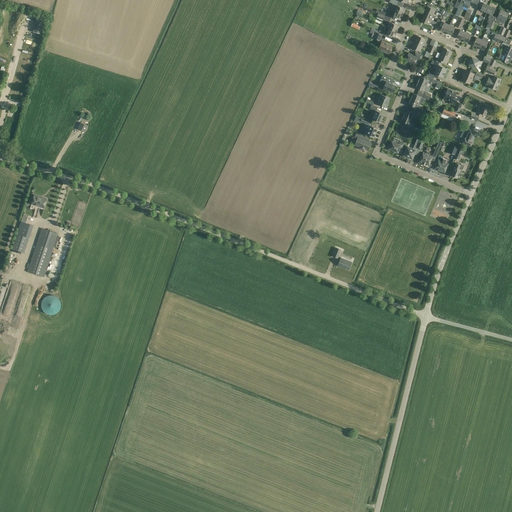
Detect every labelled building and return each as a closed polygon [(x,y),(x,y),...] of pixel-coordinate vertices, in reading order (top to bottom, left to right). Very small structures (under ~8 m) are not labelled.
[(397,2),(391,0),(390,0),(389,2),(393,4),(392,6),(397,8),(395,11),(391,9),(391,10),(403,15),(405,9),(397,6),(396,5),(397,2)] [(480,10),(486,13),(489,5),(483,3),(480,10)] [(428,6),(426,11),(433,15),(437,8),(431,5),(430,7),(428,6)] [(489,5),(486,13),(489,14),(488,18),(487,22),(488,23),(486,26),(490,28),(495,18),(492,16),(495,8),(489,5)] [(392,17),(400,20),(403,15),(391,10),(391,9),(389,15),(385,13),(386,13),(381,11),(377,10),(376,12),(384,16),(390,19),(391,16),(392,17)] [(506,20),(508,16),(507,16),(508,13),(500,10),(498,17),(495,22),(498,23),(498,22),(503,24),(505,20),(506,20)] [(423,16),(431,20),(433,15),(426,11),(423,16)] [(377,17),(382,20),(383,19),(387,21),(385,27),(389,28),(397,32),(399,26),(391,23),(389,22),(390,19),(384,16),(378,14),(377,17)] [(431,20),(423,16),(421,22),(429,25),(431,20)] [(45,22),(35,19),(32,31),(42,34),(45,22)] [(446,32),(450,22),(449,25),(444,22),(440,30),(444,32),(444,31),(446,32)] [(454,24),(450,22),(446,32),(448,33),(448,34),(451,35),(455,28),(453,27),(454,24)] [(498,34),(503,36),(506,29),(501,27),(498,34)] [(371,30),(382,35),(384,36),(385,33),(386,34),(394,37),(397,32),(389,28),(387,31),(383,29),(382,32),(379,30),(379,31),(372,28),(371,30)] [(378,33),(377,33),(371,30),(370,33),(373,34),(371,37),(379,40),(377,43),(381,44),(379,49),(389,54),(392,46),(382,41),(383,39),(380,38),(382,35),(378,33)] [(463,39),(466,32),(460,30),(456,38),(460,39),(461,38),(463,39)] [(471,35),(466,32),(463,39),(464,40),(464,41),(468,43),(471,35)] [(492,42),(495,44),(496,42),(502,45),(503,44),(506,46),(506,45),(508,46),(509,45),(503,43),(505,38),(495,33),(493,36),(492,40),(492,42)] [(414,42),(423,46),(426,39),(417,35),(414,42)] [(477,46),(479,47),(482,40),(476,37),(473,45),(477,47),(477,46)] [(488,42),(482,40),(479,47),(481,48),(480,48),(484,50),(486,47),(486,46),(487,43),(488,42)] [(423,46),(414,42),(411,48),(420,52),(423,46)] [(511,47),(508,46),(506,45),(506,46),(502,55),(500,54),(498,58),(504,61),(505,62),(505,61),(509,63),(511,55),(511,54),(511,52),(511,47)] [(440,54),(449,58),(452,51),(443,47),(440,54)] [(422,55),(415,52),(414,56),(412,56),(411,54),(409,53),(405,60),(410,62),(414,65),(417,58),(420,59),(422,55)] [(447,64),(449,58),(440,54),(438,60),(447,64)] [(479,61),(472,57),(470,60),(469,60),(467,64),(476,68),(478,64),(480,65),(481,62),(479,61)] [(442,64),(436,61),(433,67),(436,68),(434,73),(443,77),(446,69),(440,66),(442,64)] [(474,74),(465,70),(463,73),(464,73),(462,80),(470,84),(474,74)] [(392,84),(394,79),(383,74),(380,82),(385,84),(383,88),(393,92),(396,86),(392,84)] [(435,83),(436,80),(433,79),(431,78),(430,81),(419,76),(417,82),(427,86),(428,83),(430,84),(431,82),(435,83)] [(501,79),(493,76),(492,79),(489,77),(486,85),(488,86),(496,90),(499,82),(500,83),(501,79)] [(415,88),(424,92),(427,86),(417,82),(415,88)] [(450,100),(449,102),(455,105),(458,96),(455,95),(456,93),(454,92),(448,89),(447,91),(445,91),(444,93),(445,94),(444,97),(450,100)] [(420,100),(423,101),(425,98),(428,100),(430,97),(424,95),(423,97),(412,93),(410,99),(419,102),(420,100)] [(390,98),(382,95),(380,100),(378,100),(376,103),(387,108),(388,104),(387,104),(390,98)] [(408,104),(417,108),(419,102),(410,99),(408,104)] [(485,102),(480,100),(479,102),(480,103),(478,108),(479,109),(478,112),(481,113),(485,115),(489,106),(484,104),(485,102)] [(454,109),(452,112),(455,113),(458,113),(459,112),(462,104),(458,102),(455,110),(454,109)] [(371,104),(369,111),(374,113),(372,118),(372,119),(380,122),(384,114),(376,111),(378,107),(373,105),(371,104)] [(442,114),(441,117),(447,119),(449,120),(450,117),(453,119),(455,113),(452,112),(445,108),(442,114)] [(413,110),(412,113),(405,110),(403,115),(412,119),(414,114),(419,116),(420,113),(417,111),(413,110)] [(411,125),(410,128),(418,131),(419,128),(413,126),(414,123),(411,122),(412,119),(403,115),(401,121),(410,125),(410,124),(411,125)] [(356,116),(354,120),(360,123),(361,122),(368,125),(370,121),(368,120),(362,118),(359,117),(356,116)] [(88,126),(81,122),(78,128),(85,132),(88,126)] [(378,128),(370,125),(369,130),(366,129),(365,133),(367,134),(374,137),(378,128)] [(464,129),(461,136),(465,138),(463,142),(470,146),(473,142),(470,141),(472,135),(474,136),(475,133),(469,130),(468,130),(464,129)] [(370,139),(356,133),(355,137),(357,138),(355,145),(359,147),(359,148),(365,151),(366,149),(368,150),(371,143),(369,142),(370,139)] [(424,142),(421,140),(420,140),(417,146),(415,145),(413,149),(407,146),(403,155),(404,156),(404,157),(408,158),(408,157),(412,159),(416,150),(416,148),(421,150),(424,142)] [(405,143),(400,141),(399,144),(392,141),(390,145),(389,145),(388,147),(389,147),(388,149),(398,153),(400,148),(402,149),(405,143)] [(442,143),(439,141),(433,154),(437,156),(442,143)] [(457,148),(452,145),(449,153),(454,155),(457,148)] [(459,148),(454,158),(458,160),(463,149),(459,148)] [(431,153),(427,151),(426,153),(423,152),(419,162),(422,163),(422,164),(425,165),(425,164),(429,166),(433,156),(430,155),(431,153)] [(447,160),(443,158),(442,161),(438,160),(434,168),(445,173),(448,164),(446,163),(447,160)] [(454,167),(451,175),(457,178),(461,170),(462,170),(464,165),(461,164),(461,165),(456,163),(454,167)] [(39,197),(34,195),(32,204),(44,208),(47,199),(46,199),(46,200),(39,198),(39,197)] [(33,225),(21,221),(12,249),(24,253),(33,225)] [(58,234),(42,228),(28,272),(43,277),(58,234)] [(352,262),(341,258),(338,266),(349,270),(352,262)] [(52,295),(51,295),(50,295),(49,295),(48,295),(47,296),(46,296),(46,297),(45,297),(44,298),(43,299),(43,300),(42,301),(42,302),(41,303),(41,304),(41,305),(41,306),(41,307),(42,307),(42,308),(42,309),(43,310),(44,311),(44,312),(45,312),(46,313),(47,314),(48,314),(49,314),(49,315),(50,315),(51,315),(52,315),(53,314),(54,314),(55,314),(56,313),(57,313),(58,312),(59,311),(59,310),(60,310),(60,309),(60,308),(59,300),(52,295)]
